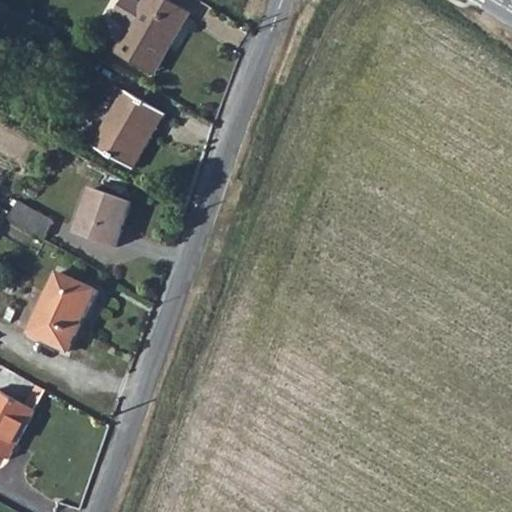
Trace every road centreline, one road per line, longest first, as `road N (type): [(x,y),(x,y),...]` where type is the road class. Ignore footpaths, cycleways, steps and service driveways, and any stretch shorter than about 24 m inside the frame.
road 1 (unclassified): [(283,0),(100,511)]
road 2 (unknown): [(137,404),(0,324)]
